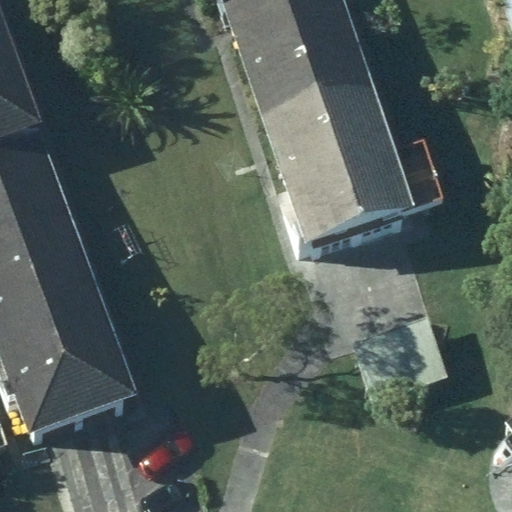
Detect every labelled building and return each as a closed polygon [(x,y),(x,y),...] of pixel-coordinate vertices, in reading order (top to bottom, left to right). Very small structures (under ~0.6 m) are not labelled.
[(195,0),(206,31),(228,24),(296,0),(195,0)] [(296,0),(228,24),(271,153),(376,118),(336,0),(296,0)] [(511,0),(493,0),(511,52),(511,0)] [(0,47),(0,166),(36,154),(0,47)] [(271,153),(315,284),(420,249),(376,118),(271,153)] [(0,166),(0,270),(69,246),(36,154),(0,166)] [(0,270),(0,373),(101,338),(69,246),(0,270)] [(451,398),(429,322),(348,345),(370,421),(451,398)] [(0,373),(0,398),(25,468),(133,430),(101,338),(0,373)]
